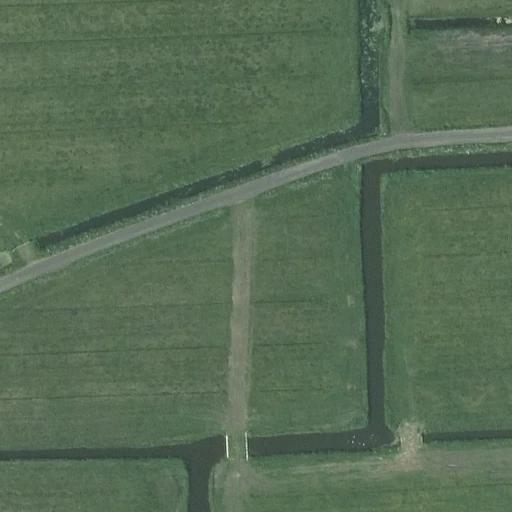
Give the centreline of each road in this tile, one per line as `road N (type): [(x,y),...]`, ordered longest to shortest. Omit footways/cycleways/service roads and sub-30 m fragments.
road 1 (track): [(0,286),(142,226),(373,147),(511,134)]
road 2 (track): [(392,0),(401,142)]
